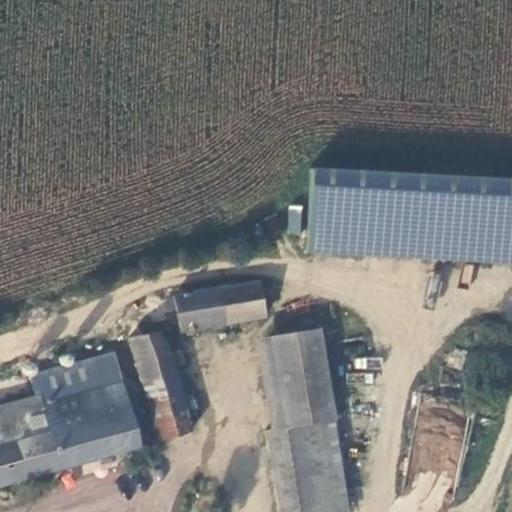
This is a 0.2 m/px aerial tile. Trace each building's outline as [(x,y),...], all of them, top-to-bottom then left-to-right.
[(511,177),(310,166),(305,253),(511,265),(511,177)] [(288,205),(288,233),(301,234),(301,205),(288,205)] [(174,292),(173,295),(179,326),(180,328),(265,316),(261,281),(174,292)] [(179,326),(173,295),(150,298),(156,331),(179,326)] [(159,334),(129,337),(159,443),(188,435),(159,334)] [(248,349),(266,434),(333,418),(315,336),(248,349)] [(120,384),(112,359),(38,379),(43,393),(46,402),(120,384)] [(0,487),(138,447),(120,384),(46,402),(43,393),(36,396),(0,406),(0,487)] [(278,511),(354,511),(333,418),(266,434),(263,435),(278,511)]
